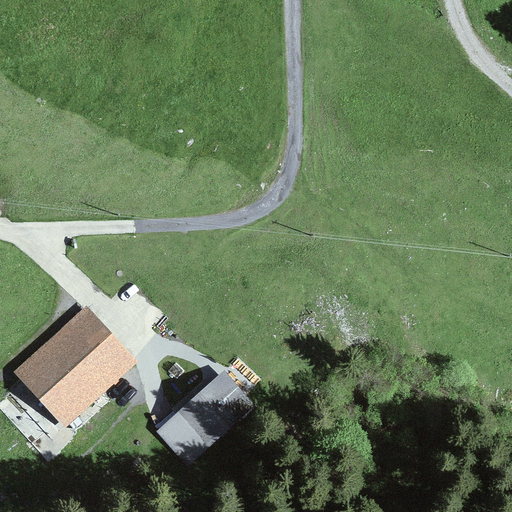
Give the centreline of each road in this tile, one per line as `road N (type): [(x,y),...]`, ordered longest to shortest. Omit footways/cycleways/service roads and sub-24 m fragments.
road 1 (track): [(0,231),(155,228),(260,213),(283,185),(290,148),(291,0)]
road 2 (track): [(32,229),(36,245),(146,347),(202,362)]
